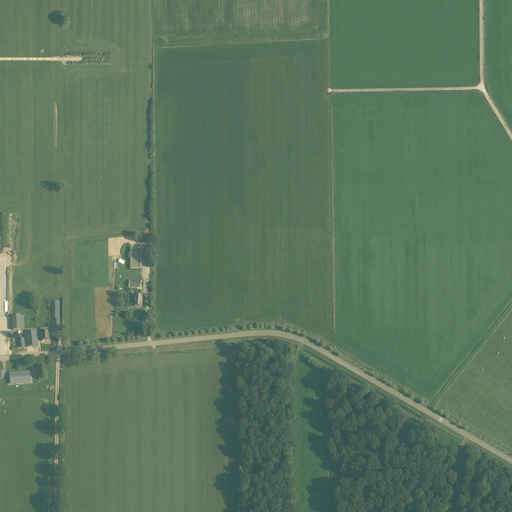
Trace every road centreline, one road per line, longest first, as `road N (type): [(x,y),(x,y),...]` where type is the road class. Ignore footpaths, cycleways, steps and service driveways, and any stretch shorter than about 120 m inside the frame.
road 1 (unclassified): [(511,461),(287,336),(0,358)]
road 2 (track): [(57,352),(55,511)]
road 3 (track): [(329,90),(482,87)]
road 4 (track): [(511,136),(482,87),(481,0)]
